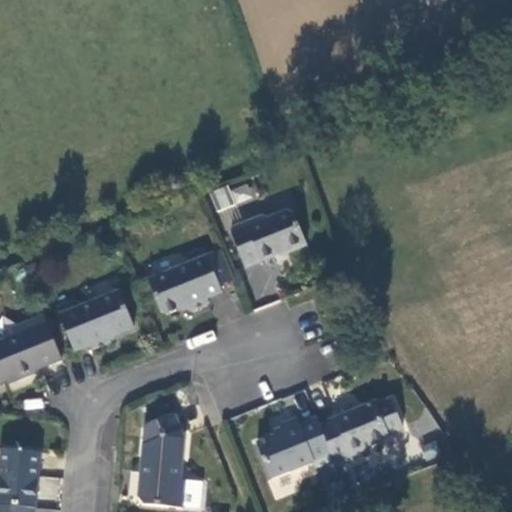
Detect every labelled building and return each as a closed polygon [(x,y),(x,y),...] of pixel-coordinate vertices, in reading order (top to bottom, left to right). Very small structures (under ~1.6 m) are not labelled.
[(215,208),(254,199),(250,182),(211,191),(215,208)] [(232,227),(230,232),(244,268),(286,251),(287,253),(304,246),(290,213),(282,213),(267,218),(258,216),(232,227)] [(187,262),(146,278),(159,310),(166,313),(186,305),(188,310),(206,303),(204,298),(219,292),(201,247),(184,254),(187,262)] [(107,337),(132,327),(118,290),(76,307),(73,299),(57,306),(74,350),(88,345),(90,351),(109,342),(107,337)] [(60,360),(43,317),(15,328),(18,334),(0,341),(0,384),(19,377),(20,380),(37,373),(36,370),(60,360)] [(335,418),(318,424),(332,460),(335,466),(351,460),(349,455),(367,447),(366,444),(386,436),(384,433),(401,426),(390,399),(376,404),(375,400),(363,405),(360,411),(354,413),(351,406),(333,413),(335,418)] [(138,498),(143,505),(183,509),(185,489),(180,488),(183,438),(172,417),(143,428),(138,498)] [(281,431),(256,441),(271,477),(313,460),(316,467),(332,460),(318,424),(315,417),(299,424),(296,417),(279,424),(281,431)] [(0,451),(0,506),(34,509),(39,456),(0,451)] [(39,477),(38,496),(55,497),(56,478),(39,477)]
